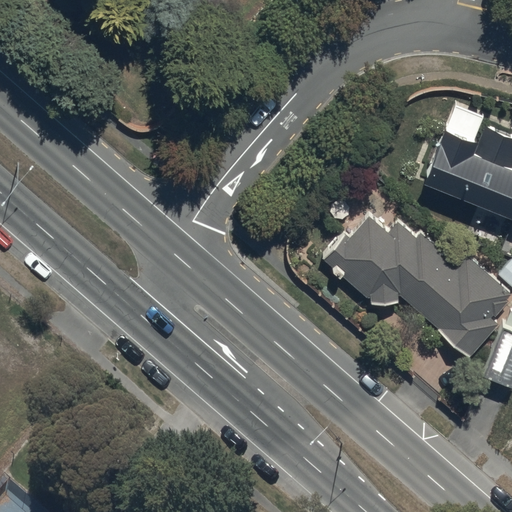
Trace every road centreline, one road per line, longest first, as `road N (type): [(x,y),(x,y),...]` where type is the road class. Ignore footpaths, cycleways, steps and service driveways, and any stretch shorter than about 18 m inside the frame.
road 1 (residential): [(175,255),(232,166),(345,47),(424,25),(511,45)]
road 2 (primary): [(325,479),(0,193)]
road 3 (primary): [(175,255),(468,511)]
road 4 (residential): [(325,479),(307,423),(178,305),(169,278),(175,255)]
road 5 (primary): [(0,102),(175,255)]
